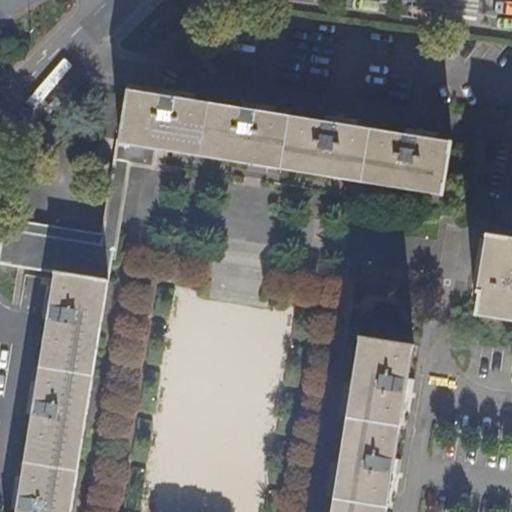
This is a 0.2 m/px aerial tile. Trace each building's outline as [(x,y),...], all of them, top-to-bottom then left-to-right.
[(130,88),(121,143),(153,149),(268,168),(445,197),(454,142),(327,121),(163,94),(130,88)] [(107,207),(101,245),(115,247),(122,209),(129,162),(118,160),(121,143),(118,143),(107,207)] [(153,149),(121,143),(118,160),(129,162),(150,166),(153,149)] [(0,263),(55,273),(15,511),(71,511),(93,384),(115,247),(101,245),(5,230),(0,261),(0,263)] [(480,293),(477,315),(511,320),(511,237),(488,234),(478,292),(480,293)] [(361,336),(333,511),(388,511),(393,485),(409,389),(416,345),(361,336)]
